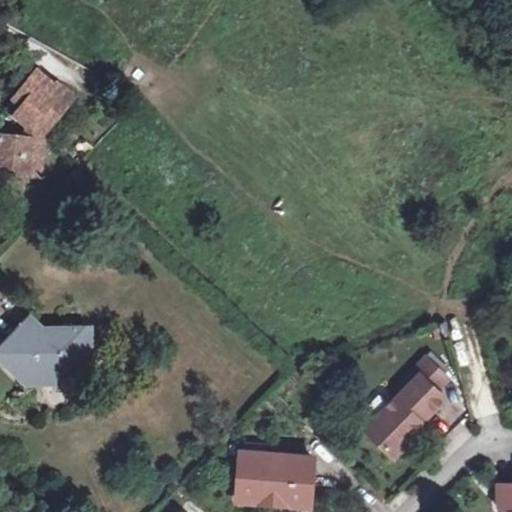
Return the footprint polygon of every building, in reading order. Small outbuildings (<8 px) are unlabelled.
[(34,73),(29,80),(44,93),(50,85),(34,73)] [(44,93),(29,80),(5,108),(28,127),(21,138),(0,135),(0,176),(20,178),(25,179),(26,174),(38,176),(42,133),(68,100),(50,85),(44,93)] [(29,316),(24,322),(30,329),(36,323),(29,316)] [(24,322),(0,347),(0,350),(30,380),(56,380),(61,380),(73,367),(75,355),(92,355),(92,328),(42,329),(36,323),(30,329),(24,322)] [(30,380),(0,350),(0,363),(25,388),(55,387),(56,380),(30,380)] [(75,355),(73,367),(80,368),(92,355),(75,355)] [(392,392),(398,398),(421,374),(437,390),(449,378),(427,357),(392,392)] [(394,457),(426,425),(422,421),(431,411),(445,398),(437,390),(421,374),(398,398),(390,406),(368,427),(367,429),(394,457)] [(358,417),(368,427),(390,406),(379,396),(358,417)] [(312,457),(292,456),(277,470),(273,470),(274,455),(242,452),(239,500),(260,502),(261,488),(275,489),(284,503),(310,506),(312,457)] [(292,456),(274,455),(273,470),(277,470),(292,456)] [(502,503),(509,511),(511,511),(511,481),(501,482),(502,503)] [(261,488),(260,502),(284,503),(275,489),(261,488)]
